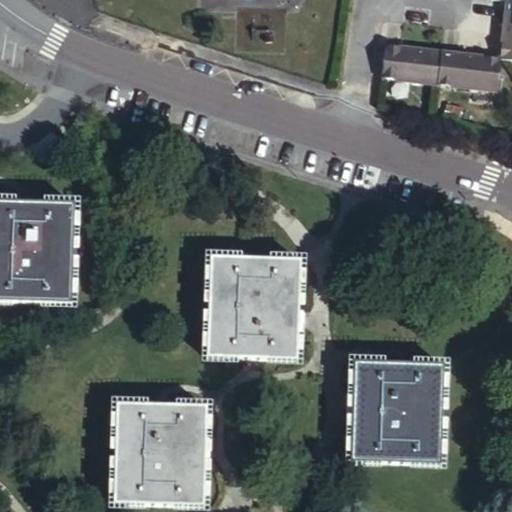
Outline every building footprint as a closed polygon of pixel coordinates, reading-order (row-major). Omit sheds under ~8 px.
[(507,7),(498,66),(511,67),(511,0),(493,0),(493,5),(507,7)] [(379,80),(436,89),(440,57),(383,49),(379,80)] [(494,97),(498,66),(440,57),(436,89),(494,97)] [(0,203),(0,302),(65,306),(70,207),(0,203)] [(206,259),(206,360),(250,361),(296,361),(296,318),(296,260),(206,259)] [(354,409),(353,464),(441,466),(444,371),(399,370),(356,368),(354,409)] [(114,409),(114,507),(204,507),(204,452),(204,409),(159,409),(114,409)]
